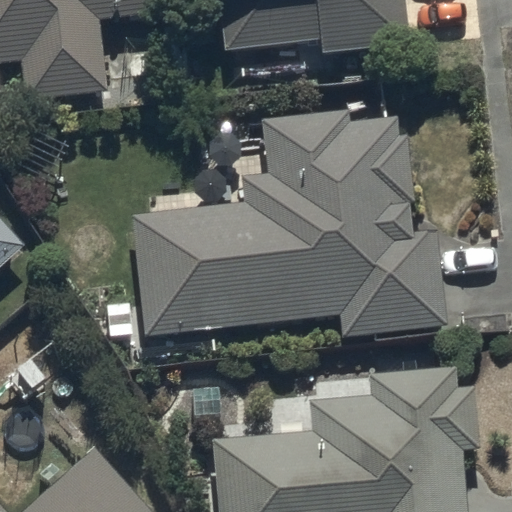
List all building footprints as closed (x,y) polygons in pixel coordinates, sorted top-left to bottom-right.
[(0,0),(0,64),(22,63),(26,103),(107,95),(98,23),(171,14),(169,0),(0,0)] [(215,0),(220,49),(316,39),(318,54),(406,45),(401,0),(215,0)] [(432,232),(408,236),(404,206),(411,205),(405,137),(395,137),(393,122),(346,127),(344,111),(260,121),(267,176),(239,180),(243,207),(130,217),(142,337),(336,316),(337,338),(441,327),(432,232)] [(0,270),(22,251),(0,225),(0,270)] [(210,441),(213,511),(462,511),(458,454),(475,453),(470,388),(452,389),(451,371),(364,377),(366,398),(304,402),(307,434),(210,441)] [(141,511),(86,454),(24,511),(141,511)]
